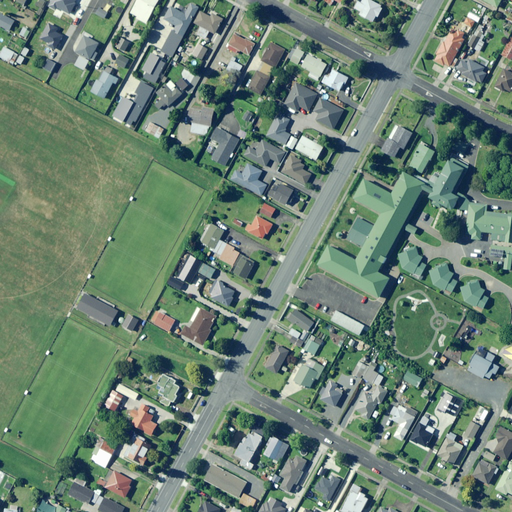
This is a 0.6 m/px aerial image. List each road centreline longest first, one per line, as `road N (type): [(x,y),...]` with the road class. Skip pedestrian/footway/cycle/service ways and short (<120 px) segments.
road 1 (residential): [(226,383),(394,73)]
road 2 (residential): [(226,383),(464,511)]
road 3 (residential): [(259,0),(394,73)]
road 4 (residential): [(157,511),(226,383)]
road 5 (residential): [(394,73),(511,132)]
road 6 (unknown): [(185,113),(241,0)]
